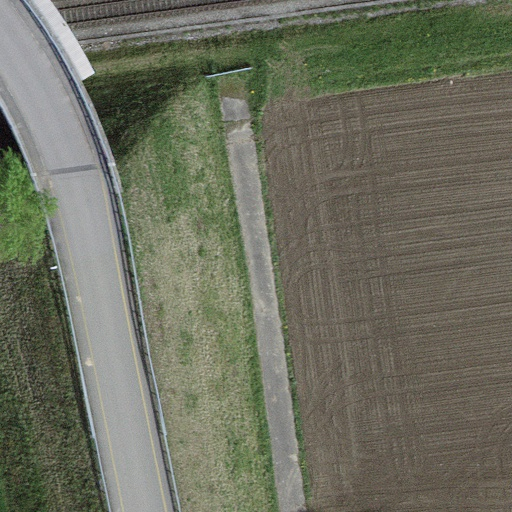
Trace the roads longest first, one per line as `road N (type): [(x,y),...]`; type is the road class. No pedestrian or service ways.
road 1 (unclassified): [(0,31),(70,171),(142,511)]
road 2 (track): [(236,110),(292,511)]
